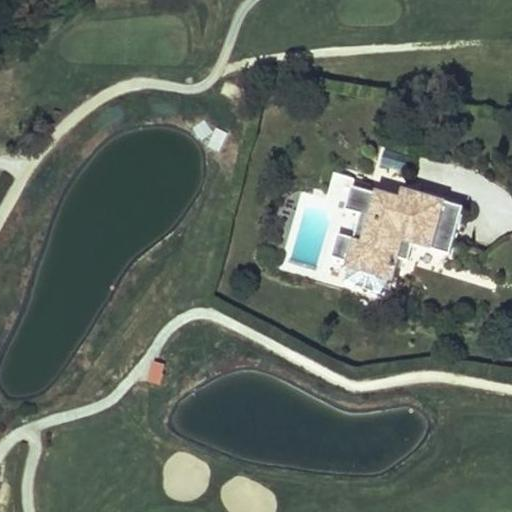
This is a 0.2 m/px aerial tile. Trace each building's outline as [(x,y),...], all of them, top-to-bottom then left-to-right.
[(383,149),(379,164),(402,170),(406,155),(383,149)] [(398,263),(402,247),(415,250),(451,260),(463,215),(404,199),(401,210),(351,197),(346,216),(360,220),(354,246),(339,242),(333,264),(344,267),(342,272),(345,272),(341,288),(383,299),(387,284),(392,285),(398,263)] [(511,277),(511,239),(502,240),(489,254),(484,269),(511,277)] [(411,266),(415,250),(402,247),(398,263),(411,266)] [(154,360),(147,380),(159,384),(166,364),(154,360)]
